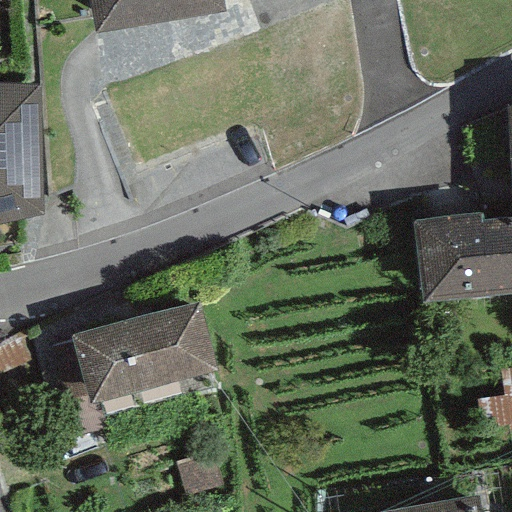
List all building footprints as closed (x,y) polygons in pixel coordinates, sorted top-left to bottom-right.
[(90,0),(94,19),(201,0),(90,0)] [(0,213),(44,202),(36,76),(0,76),(0,213)] [(481,204),(414,211),(415,214),(423,291),(511,282),(511,208),(482,211),(481,204)] [(200,290),(69,326),(73,338),(52,344),(67,396),(88,390),(89,394),(218,358),(200,290)] [(482,511),(477,486),(372,505),(373,511),(482,511)]
